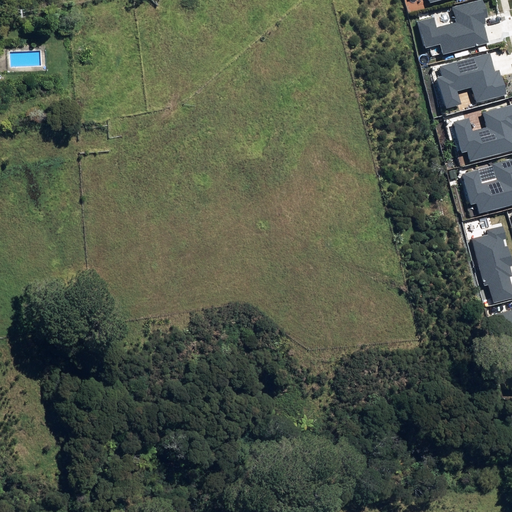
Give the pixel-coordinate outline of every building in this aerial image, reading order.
[(433,17),(418,21),(425,48),(440,44),(443,55),(488,43),(483,24),(488,23),(482,0),(481,0),(453,8),(457,22),(436,28),(433,17)] [(443,76),(438,77),(446,108),(461,104),(457,91),(473,87),(477,102),(506,94),(500,70),(495,72),(490,53),(440,66),(443,76)] [(469,119),(454,123),(462,152),(468,150),(471,161),(511,150),(511,104),(484,112),(488,127),(473,131),(469,119)] [(478,170),(462,175),(470,204),(476,203),(479,214),(511,205),(511,158),(492,164),(496,179),(482,183),(478,170)] [(488,235),(472,239),(485,285),(488,284),(494,303),(511,298),(511,286),(509,276),(511,276),(509,266),(511,265),(511,262),(502,226),(487,230),(488,235)] [(511,310),(499,314),(511,359),(511,310)]
